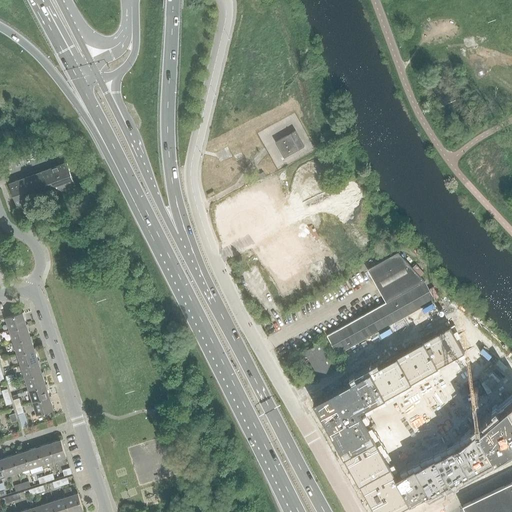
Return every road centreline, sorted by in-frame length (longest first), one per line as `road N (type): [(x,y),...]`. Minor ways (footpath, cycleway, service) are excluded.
road 1 (unclassified): [(351,511),(217,268),(192,192),(223,0)]
road 2 (trunk): [(111,143),(297,511)]
road 3 (trunk): [(323,511),(177,235)]
road 4 (unknown): [(293,411),(453,300),(469,303),(511,345)]
road 5 (trunk): [(177,235),(166,129),(173,0)]
road 6 (residential): [(107,511),(31,293)]
road 7 (trunk): [(177,235),(99,81)]
road 8 (trunk): [(0,27),(34,53),(111,143)]
